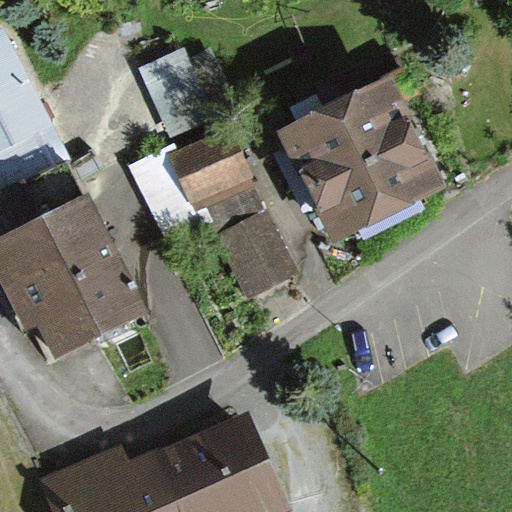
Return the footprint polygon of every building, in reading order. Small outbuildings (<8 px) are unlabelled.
[(72,158),(3,22),(0,23),(0,194),(64,163),(72,158)] [(184,46),(139,66),(171,138),(216,119),(184,46)] [(390,75),(281,130),(336,240),(446,184),(390,75)] [(259,176),(238,129),(178,152),(175,143),(129,165),(164,241),(212,222),(245,299),(298,275),(269,211),(254,179),(259,176)] [(64,163),(0,194),(0,241),(83,200),(64,163)] [(0,241),(0,276),(28,332),(41,325),(56,357),(146,312),(88,197),(83,200),(0,241)] [(123,441),(36,481),(50,511),(283,511),(291,508),(246,409),(133,461),(123,441)]
